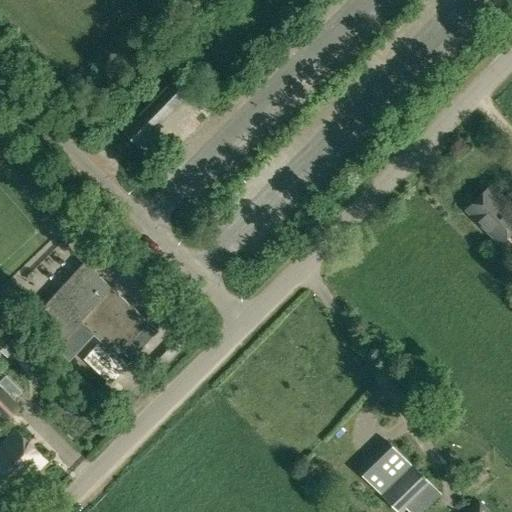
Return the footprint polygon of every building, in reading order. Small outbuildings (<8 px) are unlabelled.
[(477,44),(481,48),(487,43),(482,38),(477,44)] [(123,131),(137,145),(173,109),(158,94),(123,131)] [(467,207),(501,242),(511,230),(511,207),(490,185),(467,207)] [(160,332),(83,262),(35,314),(63,339),(79,321),(128,366),(160,332)] [(139,279),(138,280),(143,285),(148,280),(144,276),(143,275),(139,279)] [(6,320),(5,321),(0,325),(0,331),(16,349),(25,340),(6,320)] [(91,351),(117,376),(124,368),(98,344),(91,351)] [(110,383),(117,376),(91,351),(84,359),(110,383)] [(0,414),(6,420),(19,406),(13,400),(22,390),(5,374),(0,379),(0,414)] [(0,444),(0,473),(15,488),(44,459),(15,430),(0,444)] [(357,468),(398,511),(401,511),(432,484),(388,438),(357,468)] [(466,511),(490,511),(479,500),(466,511)]
